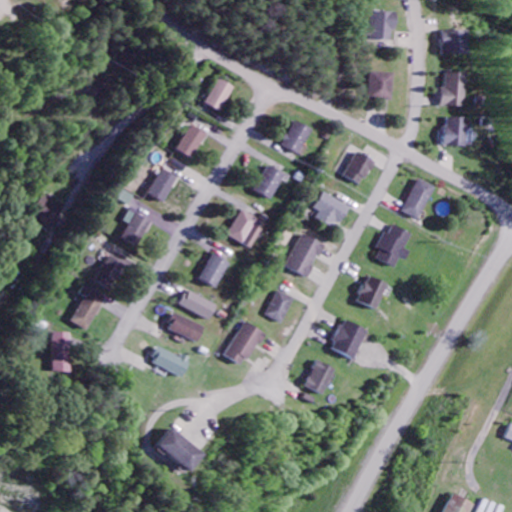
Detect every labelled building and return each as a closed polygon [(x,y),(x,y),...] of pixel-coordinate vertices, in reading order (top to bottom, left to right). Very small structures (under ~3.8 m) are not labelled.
[(386,43),(386,33),(391,33),(392,14),(367,14),(366,43),(386,43)] [(462,57),(462,33),(437,34),(437,57),(462,57)] [(366,101),(388,102),(389,75),(367,74),(366,101)] [(459,109),(460,75),(439,75),(438,108),(459,109)] [(220,114),(231,88),(214,81),(204,108),(220,114)] [(463,149),(464,120),(442,120),(441,148),(463,149)] [(307,132),(291,123),(277,148),(292,157),(307,132)] [(174,152),(190,161),(205,137),(190,127),(174,152)] [(359,188),(369,163),(351,155),(340,180),(359,188)] [(248,192),(263,201),(279,177),(264,168),(248,192)] [(176,179),(160,172),(148,197),(163,205),(176,179)] [(399,214),(415,222),(432,189),(415,181),(399,214)] [(115,201),(127,208),(132,198),(120,192),(115,201)] [(312,221),(337,230),(346,207),(317,196),(311,211),(315,213),(312,221)] [(46,235),(61,210),(40,197),(25,222),(46,235)] [(136,249),(151,224),(128,211),(121,223),(128,227),(120,240),(136,249)] [(244,250),(259,225),(237,212),(222,238),(244,250)] [(404,263),(408,253),(402,251),(409,235),(390,228),(386,237),(382,235),(371,261),(392,269),(396,260),(404,263)] [(323,248),(299,236),(283,269),(305,280),(316,258),(318,259),(323,248)] [(194,282),(211,290),(224,265),(208,257),(194,282)] [(111,291),(122,265),(105,258),(94,284),(111,291)] [(356,306),(376,312),(384,285),(365,279),(356,306)] [(103,298),(81,288),(77,298),(81,299),(68,325),(86,333),(103,298)] [(292,301),(276,293),(263,318),(279,326),(292,301)] [(178,311),(205,322),(212,306),(184,295),(178,311)] [(163,331),(193,345),(200,330),(170,316),(163,331)] [(364,332),(340,323),(328,352),(351,362),(364,332)] [(240,370),(260,335),(241,324),(221,359),(240,370)] [(66,374),(67,335),(50,334),(48,374),(66,374)] [(185,362),(154,349),(147,366),(178,380),(185,362)] [(301,390),(320,397),(329,370),(311,363),(301,390)] [(153,451),(187,474),(200,456),(166,432),(153,451)] [(450,511),(474,511),(474,501),(450,501),(450,511)]
